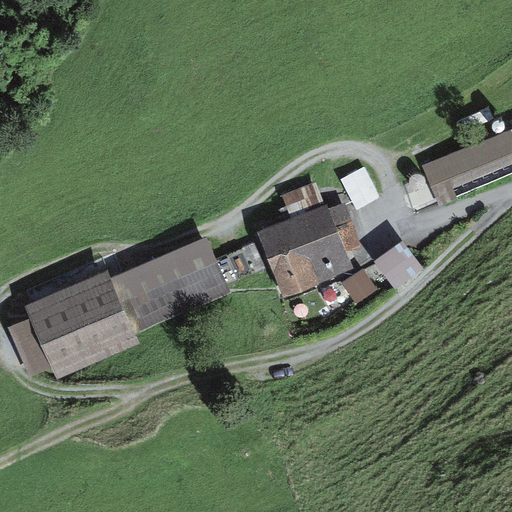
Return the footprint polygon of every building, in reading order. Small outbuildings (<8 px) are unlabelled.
[(511,125),(429,159),(440,187),(511,157),(511,125)] [(367,160),(346,171),(362,202),(383,191),(367,160)] [(334,208),(265,234),(292,306),(361,279),(334,208)] [(255,235),(232,245),(244,269),(266,259),(255,235)] [(137,319),(231,278),(213,237),(119,278),(137,319)] [(383,256),(403,280),(426,260),(406,237),(383,256)] [(119,278),(113,264),(32,299),(36,307),(57,356),(64,370),(144,336),(137,319),(119,278)] [(37,365),(57,356),(36,307),(15,316),(37,365)]
